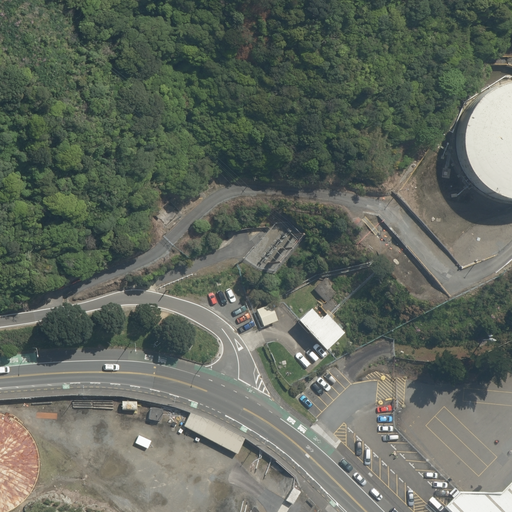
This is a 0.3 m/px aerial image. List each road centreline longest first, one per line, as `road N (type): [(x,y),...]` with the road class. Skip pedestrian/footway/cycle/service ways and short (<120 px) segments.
road 1 (unclassified): [(0,322),(120,296),(171,303),(228,336),(238,378),(227,399)]
road 2 (secondary): [(227,399),(139,373),(0,378)]
road 3 (secondary): [(366,511),(302,448),(227,399)]
